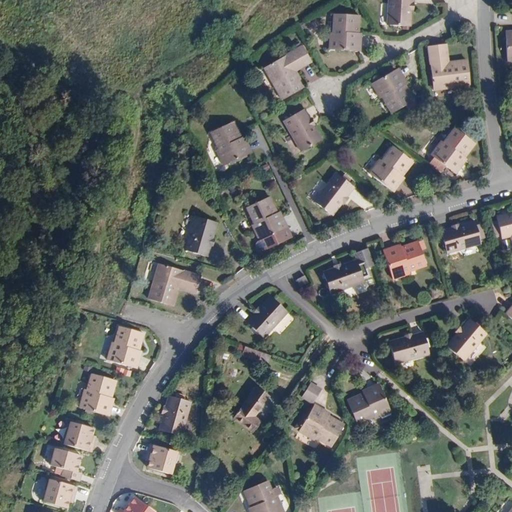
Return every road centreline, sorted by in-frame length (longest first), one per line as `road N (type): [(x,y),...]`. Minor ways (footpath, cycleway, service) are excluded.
road 1 (track): [(296,0),(153,133),(113,222),(95,295),(87,303),(49,302),(0,344)]
road 2 (residential): [(275,274),(341,340),(487,296)]
road 3 (residential): [(502,184),(391,218),(378,232),(319,253)]
road 4 (track): [(166,121),(104,82),(0,38)]
road 5 (residential): [(489,0),(502,184)]
road 6 (residential): [(329,88),(489,0)]
road 7 (residential): [(184,340),(136,410),(112,475)]
